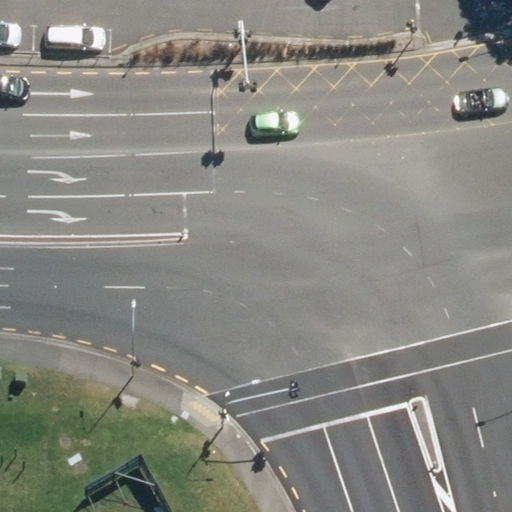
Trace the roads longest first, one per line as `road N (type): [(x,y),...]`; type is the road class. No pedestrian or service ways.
road 1 (primary): [(326,283),(0,272)]
road 2 (primary): [(0,146),(194,142),(298,125)]
road 3 (primary): [(444,261),(511,509)]
road 4 (primary): [(382,511),(326,283)]
road 5 (primary): [(409,93),(444,261)]
road 6 (primary): [(326,283),(298,125)]
road 7 (secondary): [(444,261),(326,283)]
